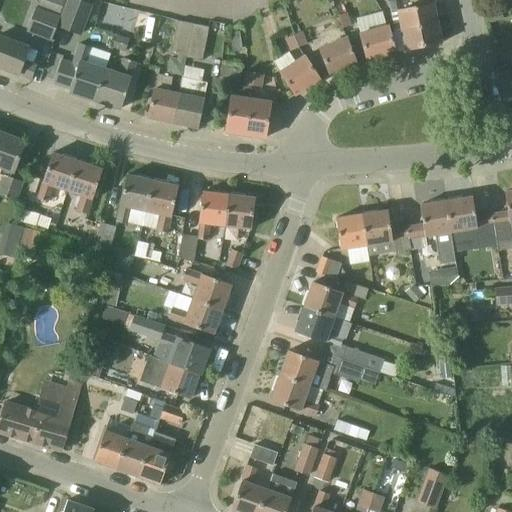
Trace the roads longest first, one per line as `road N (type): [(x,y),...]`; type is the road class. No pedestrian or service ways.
road 1 (residential): [(186,511),(311,169)]
road 2 (tertiary): [(311,169),(135,147),(0,98)]
road 3 (residential): [(311,169),(310,135),(334,105),(470,65),(471,29),(459,0)]
road 4 (tertiary): [(511,144),(311,169)]
road 5 (residential): [(173,511),(0,453)]
